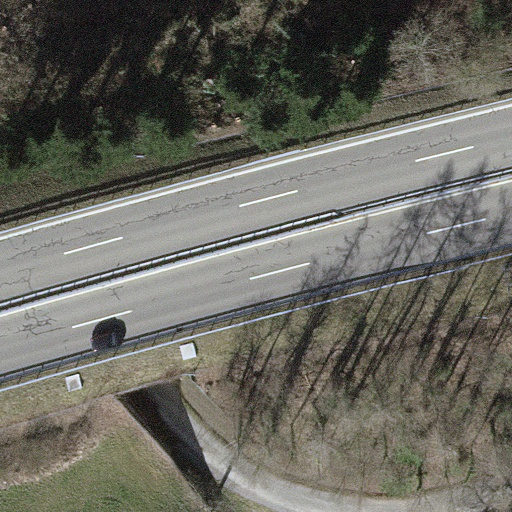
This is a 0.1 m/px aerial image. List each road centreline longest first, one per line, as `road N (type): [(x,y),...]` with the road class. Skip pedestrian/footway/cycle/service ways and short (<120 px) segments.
road 1 (trunk): [(0,349),(511,214)]
road 2 (trunk): [(511,139),(0,273)]
road 3 (track): [(356,511),(279,498),(148,407),(0,205)]
